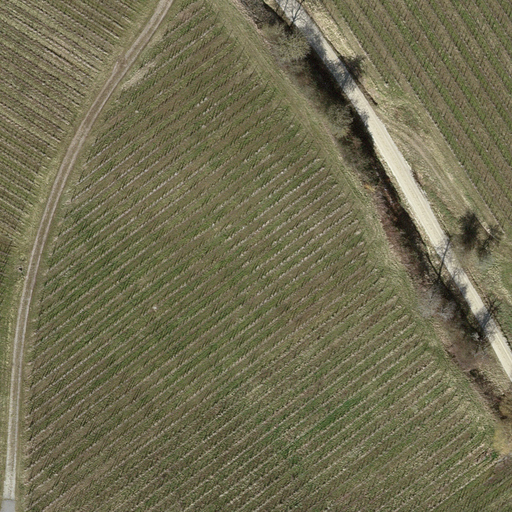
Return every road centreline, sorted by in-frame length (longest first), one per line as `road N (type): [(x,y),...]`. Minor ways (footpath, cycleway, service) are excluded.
road 1 (track): [(168,0),(85,128),(34,261),(21,330),(9,511)]
road 2 (track): [(286,0),(344,76),(511,368)]
